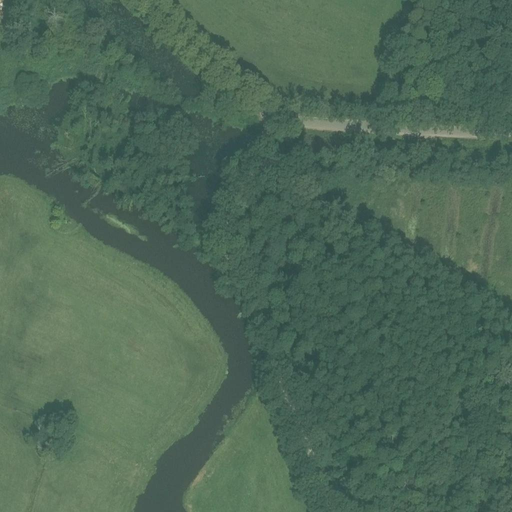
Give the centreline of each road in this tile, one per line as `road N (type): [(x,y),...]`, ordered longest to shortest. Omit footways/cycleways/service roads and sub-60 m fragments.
road 1 (track): [(270,114),(227,240),(338,511)]
road 2 (unclassified): [(511,132),(270,114),(139,0)]
road 3 (track): [(436,0),(409,128)]
